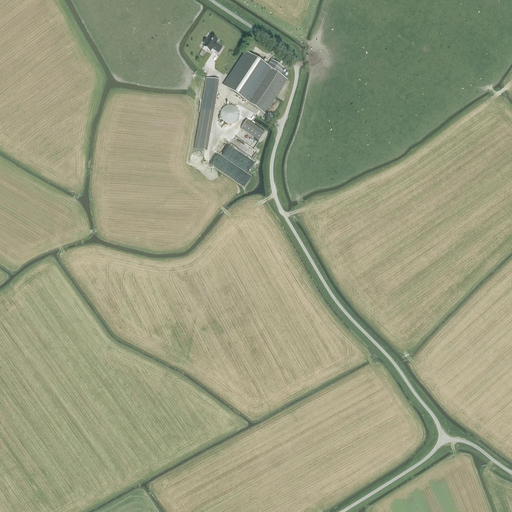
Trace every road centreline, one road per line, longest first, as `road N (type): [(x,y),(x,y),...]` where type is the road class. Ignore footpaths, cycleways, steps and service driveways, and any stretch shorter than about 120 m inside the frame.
road 1 (unclassified): [(342,511),(430,455),(439,425),(336,304),(274,197),(271,163),(296,80),(292,57),(207,0)]
road 2 (track): [(283,216),(404,163),(511,83)]
road 3 (track): [(274,197),(222,223),(187,259),(93,250),(73,259),(60,246)]
